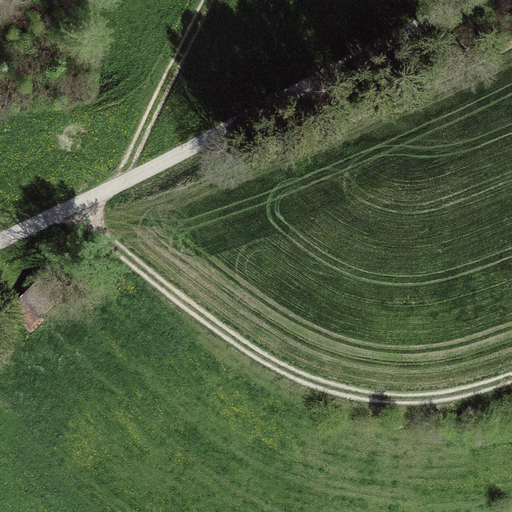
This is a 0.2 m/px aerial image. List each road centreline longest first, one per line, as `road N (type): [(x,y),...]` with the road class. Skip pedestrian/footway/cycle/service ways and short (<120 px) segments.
road 1 (unclassified): [(487,0),(0,247)]
road 2 (track): [(64,212),(264,366),(345,401),(408,407),(511,380)]
road 3 (track): [(118,186),(210,0)]
